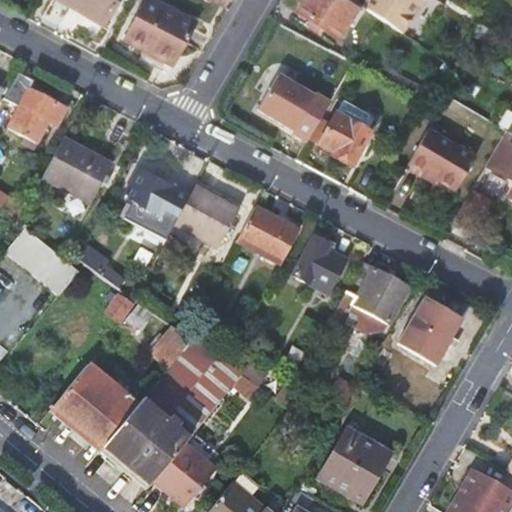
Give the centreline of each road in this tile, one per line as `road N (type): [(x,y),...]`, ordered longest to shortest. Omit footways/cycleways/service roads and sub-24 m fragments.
road 1 (unclassified): [(511,299),(186,127)]
road 2 (unclassified): [(402,511),(511,325)]
road 3 (unclassified): [(186,127),(0,26)]
road 4 (residential): [(186,127),(259,0)]
road 5 (unclassified): [(0,432),(95,511)]
